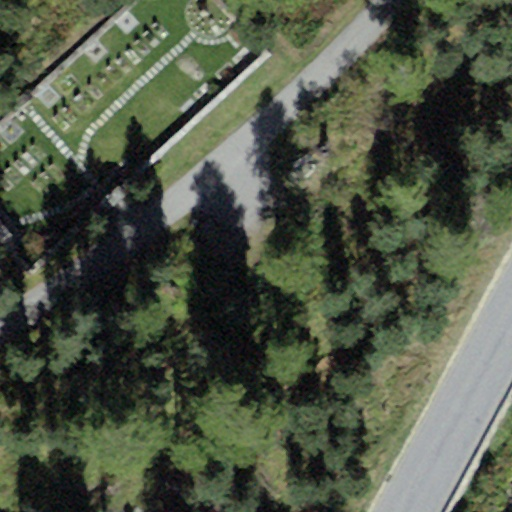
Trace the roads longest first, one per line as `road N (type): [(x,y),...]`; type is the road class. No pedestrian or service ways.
road 1 (residential): [(0,333),(262,131)]
road 2 (tertiary): [(413,511),(511,333)]
road 3 (residential): [(309,94),(403,204)]
road 4 (residential): [(309,94),(353,60),(404,0)]
